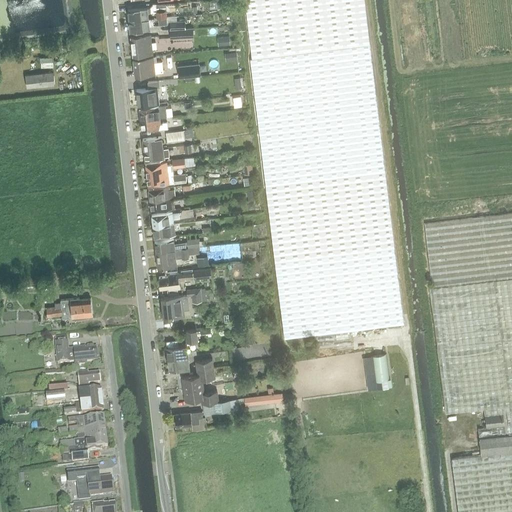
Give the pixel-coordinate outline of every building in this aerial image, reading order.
[(250,59),(285,339),(314,335),(316,347),(353,343),(351,330),(404,324),(364,0),(245,0),(252,58),(250,59)] [(166,12),(165,4),(152,4),(150,8),(147,8),(128,10),(129,21),(149,19),(148,13),(150,13),(156,12),(157,19),(167,18),(166,12)] [(162,30),(170,29),(185,28),(184,20),(170,21),(170,18),(167,18),(157,19),(158,25),(161,25),(162,30)] [(149,19),(129,21),(130,32),(150,30),(149,26),(153,26),(152,19),(149,19)] [(193,28),(170,30),(171,38),(193,37),(193,28)] [(155,49),(155,45),(152,46),(151,35),(131,37),(133,57),(153,55),(152,49),(155,49)] [(54,66),(54,56),(40,56),(41,67),(54,66)] [(156,57),(153,57),(133,59),(135,77),(155,75),(154,62),(156,62),(156,57)] [(199,64),(178,67),(179,78),(200,75),(199,64)] [(55,85),(54,72),(25,75),(27,88),(55,85)] [(159,88),(158,81),(148,83),(149,89),(137,90),(139,106),(158,104),(156,88),(159,88)] [(139,109),(140,120),(160,118),(159,113),(166,112),(165,106),(159,107),(139,109)] [(160,118),(140,120),(142,132),(161,129),(168,128),(167,122),(160,123),(160,118)] [(193,129),(184,130),(166,133),(167,142),(185,139),(185,138),(194,137),(193,129)] [(143,139),(144,151),(163,148),(162,137),(143,139)] [(167,148),(163,148),(144,151),(145,162),(164,160),(164,158),(168,157),(167,148)] [(185,166),(184,159),(172,160),(173,168),(185,166)] [(167,173),(167,167),(166,162),(146,164),(147,178),(158,177),(158,174),(167,173)] [(252,164),(244,165),(245,174),(253,173),(252,164)] [(158,177),(147,178),(148,187),(169,184),(167,173),(158,174),(158,177)] [(185,174),(174,176),(175,184),(186,182),(185,174)] [(150,201),(170,198),(169,187),(148,189),(150,201)] [(151,212),(172,209),(174,209),(173,203),(171,203),(170,198),(150,201),(151,212)] [(151,215),(153,227),(173,224),(173,218),(179,217),(179,212),(151,215)] [(484,409),(486,427),(478,428),(479,438),(481,455),(452,458),(458,511),(511,511),(511,213),(425,224),(432,288),(429,288),(445,413),(484,409)] [(174,230),(173,224),(153,227),(154,238),(175,236),(174,233),(177,232),(176,230),(174,230)] [(199,238),(187,240),(188,248),(200,246),(199,238)] [(154,241),(156,252),(162,252),(163,254),(167,253),(167,251),(170,250),(180,249),(186,248),(185,242),(174,243),(174,239),(154,241)] [(246,253),(258,253),(258,242),(241,241),(241,248),(246,248),(246,253)] [(162,252),(156,252),(158,268),(177,266),(175,255),(181,254),(182,259),(188,259),(187,248),(180,249),(170,250),(167,251),(167,253),(163,254),(162,252)] [(207,257),(197,258),(198,267),(208,265),(207,257)] [(210,268),(194,270),(195,279),(211,277),(210,268)] [(193,279),(192,271),(169,274),(170,276),(159,277),(160,289),(168,288),(169,290),(180,289),(179,281),(193,279)] [(13,295),(23,294),(23,286),(12,286),(13,295)] [(0,288),(0,297),(2,297),(2,298),(4,298),(6,297),(7,297),(7,296),(9,296),(11,295),(12,295),(12,287),(0,288)] [(182,296),(182,295),(161,298),(163,318),(184,316),(184,310),(189,309),(188,302),(187,296),(182,296)] [(52,319),(63,318),(72,317),(73,319),(79,319),(79,317),(93,315),(91,299),(80,300),(79,298),(61,300),(61,303),(55,304),(56,307),(47,308),(47,317),(51,316),(52,319)] [(197,342),(197,333),(201,333),(201,334),(208,333),(208,336),(211,336),(210,328),(185,331),(186,343),(197,342)] [(57,363),(74,361),(75,365),(86,364),(86,362),(97,361),(96,349),(85,350),(84,348),(69,350),(68,341),(57,342),(55,343),(56,359),(57,363)] [(168,359),(188,357),(187,345),(166,347),(168,359)] [(375,382),(387,380),(388,380),(385,355),(371,356),(375,382)] [(188,357),(168,359),(169,371),(189,368),(188,357)] [(195,362),(197,370),(214,368),(212,359),(195,362)] [(215,378),(214,368),(197,370),(197,375),(182,378),(183,390),(203,387),(202,380),(215,378)] [(100,383),(99,374),(88,375),(88,373),(78,375),(79,387),(89,386),(89,384),(100,383)] [(387,380),(375,382),(376,390),(388,388),(387,380)] [(66,384),(48,386),(49,392),(67,390),(66,384)] [(203,387),(183,390),(185,401),(201,399),(202,404),(219,401),(217,391),(204,393),(203,387)] [(80,403),(102,400),(101,389),(79,392),(80,403)] [(65,400),(64,393),(46,395),(46,402),(65,400)] [(282,393),(273,393),(268,394),(263,395),(245,397),(245,405),(283,402),(282,393)] [(237,399),(202,404),(204,414),(239,409),(237,399)] [(75,404),(76,410),(64,411),(64,416),(81,414),(104,412),(102,400),(80,403),(80,404),(75,404)] [(202,411),(174,414),(175,427),(184,426),(184,427),(189,425),(192,425),(192,424),(199,423),(199,418),(203,417),(202,411)] [(84,429),(105,426),(104,415),(78,418),(68,419),(68,424),(76,423),(77,427),(84,429)] [(84,440),(106,437),(105,426),(84,429),(77,427),(69,428),(70,435),(77,434),(78,440),(84,440)] [(62,455),(68,454),(69,456),(71,456),(72,462),(88,460),(87,451),(100,450),(100,447),(107,447),(106,437),(84,440),(78,440),(74,441),(75,448),(61,450),(62,455)] [(60,443),(61,450),(75,448),(74,441),(60,443)] [(85,471),(67,473),(69,483),(77,482),(79,502),(90,500),(89,497),(102,495),(104,493),(109,493),(109,490),(113,490),(111,481),(108,481),(107,477),(99,478),(98,469),(85,471)] [(92,505),(92,511),(115,511),(114,503),(103,505),(103,503),(92,505)]
